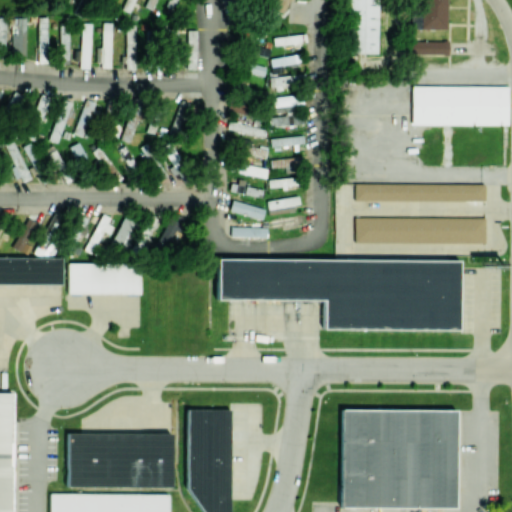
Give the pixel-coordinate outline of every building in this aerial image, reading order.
[(261,0),(260,6),(285,13),(288,0),(261,0)] [(376,53),(377,0),(346,0),(346,26),(350,26),(349,52),(376,53)] [(25,55),(24,17),(9,18),(11,55),(25,55)] [(38,62),(47,62),(45,17),(36,17),(38,62)] [(88,68),(90,23),(80,22),(79,68),(88,68)] [(68,63),(68,23),(58,24),(58,63),(68,63)] [(135,69),(133,24),(124,24),(125,69),(135,69)] [(196,69),(196,30),(186,30),(186,44),(177,44),(177,30),(163,30),(163,47),(170,47),(170,50),(177,49),(177,63),(186,63),(186,69),(196,69)] [(272,37),(273,45),(305,41),(304,33),(272,37)] [(447,55),(447,40),(409,39),(408,54),(447,55)] [(301,62),(300,54),(269,57),(270,73),(286,71),(285,64),(301,62)] [(268,85),(304,84),(304,74),(268,75),(268,85)] [(238,87),(252,92),(255,85),(241,80),(238,87)] [(506,86),(411,85),(410,124),(506,124),(506,86)] [(268,97),(271,126),(305,123),(302,93),(268,97)] [(92,101),(83,98),(73,133),(83,136),(92,101)] [(68,101),(58,99),(50,139),(59,140),(68,101)] [(190,103),(180,99),(168,132),(178,136),(190,103)] [(118,138),(128,142),(141,104),(131,101),(118,138)] [(225,128),(263,138),(265,129),(247,124),(251,108),(231,103),(225,128)] [(269,138),(269,145),(291,144),(291,136),(269,138)] [(268,146),(238,138),(235,150),(264,158),(268,146)] [(76,142),(69,146),(75,157),(82,154),(76,142)] [(269,158),(269,167),(284,167),(284,171),(300,171),(300,157),(269,158)] [(122,176),(106,159),(99,165),(115,182),(122,176)] [(236,172),(264,178),(266,168),(238,163),(236,172)] [(297,184),(296,176),(267,179),(268,188),(297,184)] [(245,179),(236,178),(234,191),(261,194),(262,188),(244,186),(245,179)] [(483,184),(354,182),(353,199),(483,201),(483,184)] [(294,211),(293,204),(298,204),(297,196),(266,200),(268,214),(294,211)] [(264,208),(231,199),(228,210),(261,219),(264,208)] [(169,256),(184,217),(169,211),(154,250),(169,256)] [(109,217),(100,213),(84,250),(91,253),(101,230),(109,233),(112,226),(106,223),(109,217)] [(483,243),(483,218),(353,217),(353,242),(483,243)] [(265,236),(265,227),(229,226),(229,235),(265,236)] [(0,283),(60,284),(60,257),(0,256),(0,283)] [(457,260),(216,258),(216,299),(322,300),(322,328),(456,329),(457,260)] [(66,293),(139,293),(139,263),(66,262),(66,293)] [(0,511),(9,511),(11,392),(0,392),(0,511)] [(188,511),(228,511),(230,409),(189,408),(188,511)] [(453,508),(454,409),(339,409),(339,507),(453,508)] [(65,486),(170,487),(171,433),(66,432),(65,486)] [(167,511),(168,494),(49,492),(48,511),(167,511)]
